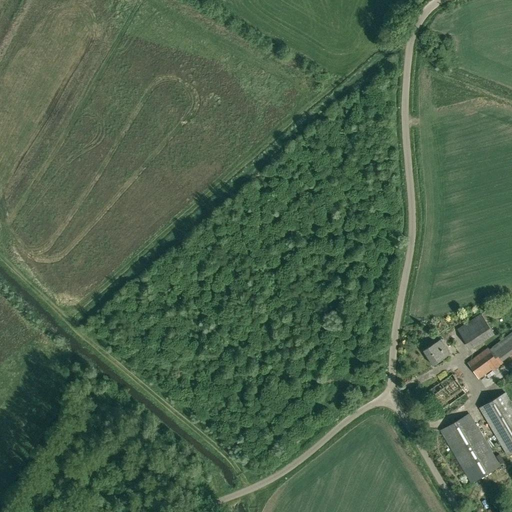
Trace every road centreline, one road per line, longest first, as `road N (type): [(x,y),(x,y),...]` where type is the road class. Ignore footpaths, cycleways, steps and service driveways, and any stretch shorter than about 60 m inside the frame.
road 1 (unclassified): [(390,397),(411,225),(407,56),(420,21),(443,0)]
road 2 (unclassified): [(185,511),(261,483),(361,408),(390,397)]
road 3 (unclassified): [(458,511),(390,397)]
